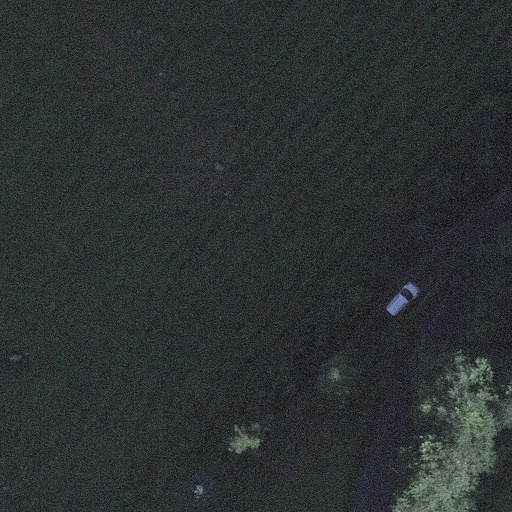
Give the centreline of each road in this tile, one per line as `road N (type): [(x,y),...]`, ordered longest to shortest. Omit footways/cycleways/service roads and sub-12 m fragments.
road 1 (track): [(497,221),(446,248),(406,290),(237,511)]
road 2 (unclassified): [(511,204),(445,309),(388,424),(368,511)]
